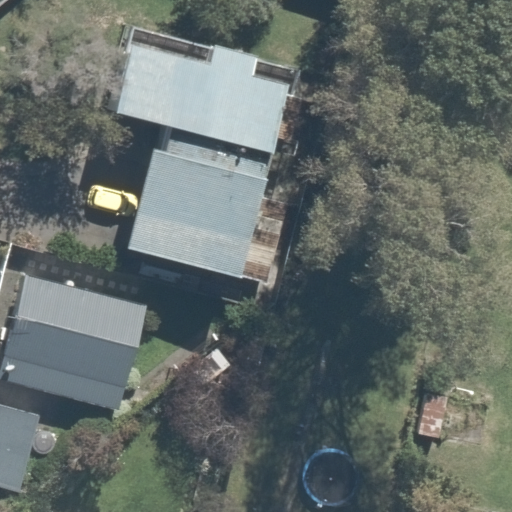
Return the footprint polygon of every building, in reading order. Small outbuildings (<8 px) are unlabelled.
[(233,53),(174,39),(170,58),(90,38),(73,107),(241,148),(258,79),(229,72),(233,53)] [(240,153),(121,123),(90,245),(209,275),(240,153)] [(130,304),(7,269),(0,291),(0,384),(100,412),(130,304)] [(33,419),(0,410),(0,484),(15,488),(33,419)] [(78,511),(27,497),(24,506),(22,511),(78,511)]
